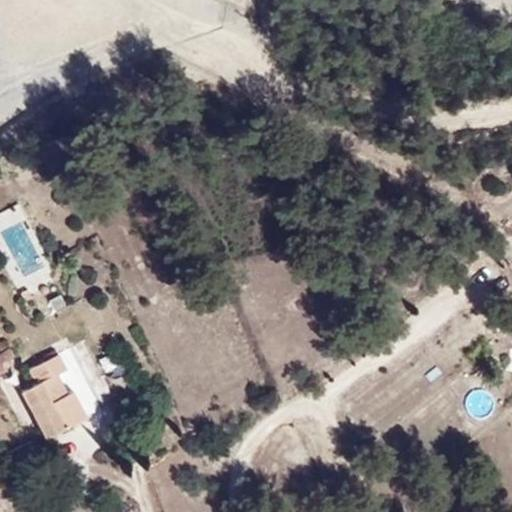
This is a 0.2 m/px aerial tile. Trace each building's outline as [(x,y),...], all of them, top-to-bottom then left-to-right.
[(16,203),(0,211),(0,250),(36,319),(68,302),(16,203)] [(17,366),(12,359),(25,350),(21,344),(0,356),(0,371),(2,375),(17,366)] [(93,412),(78,384),(72,388),(61,369),(74,361),(67,348),(35,364),(43,380),(29,387),(55,433),(93,412)] [(106,404),(80,357),(74,361),(61,369),(72,388),(78,384),(93,412),(106,404)] [(61,463),(46,434),(16,449),(30,478),(61,463)]
